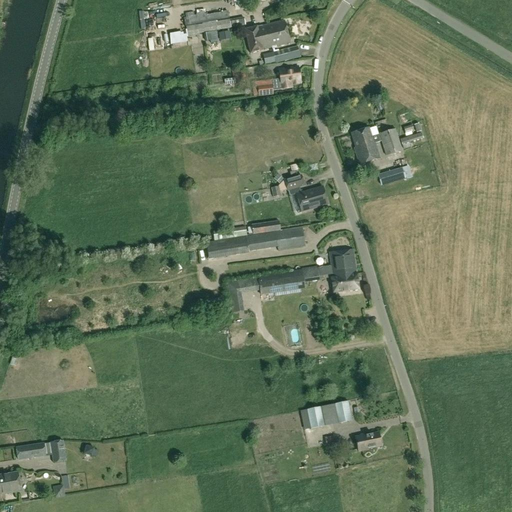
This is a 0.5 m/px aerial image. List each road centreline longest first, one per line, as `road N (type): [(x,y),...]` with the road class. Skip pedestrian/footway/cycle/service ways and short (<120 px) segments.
road 1 (unclassified): [(425,511),(420,435),(317,100),(326,39),(349,0)]
road 2 (tertiary): [(0,272),(60,0)]
